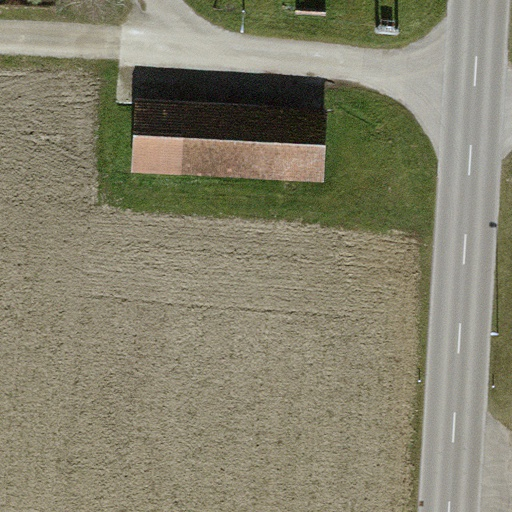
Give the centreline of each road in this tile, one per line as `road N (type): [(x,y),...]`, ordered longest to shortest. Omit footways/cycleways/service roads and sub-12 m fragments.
road 1 (track): [(511,107),(185,54),(0,39)]
road 2 (tertiary): [(483,0),(453,511)]
